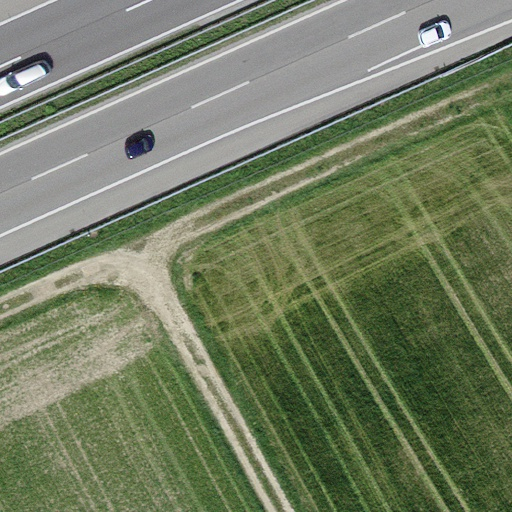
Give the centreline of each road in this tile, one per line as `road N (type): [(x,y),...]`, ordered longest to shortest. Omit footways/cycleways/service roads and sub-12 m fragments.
road 1 (track): [(0,309),(511,88)]
road 2 (motorway): [(0,194),(444,0)]
road 3 (track): [(282,511),(137,248)]
road 4 (motorway): [(148,0),(0,66)]
